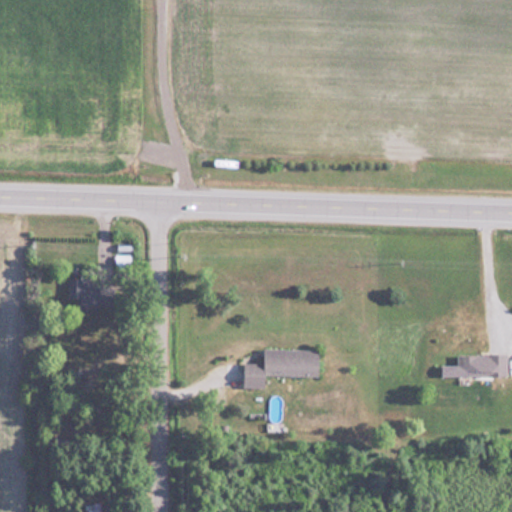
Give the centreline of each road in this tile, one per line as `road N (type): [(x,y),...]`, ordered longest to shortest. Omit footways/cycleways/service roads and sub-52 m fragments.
road 1 (primary): [(0,199),(511,217)]
road 2 (residential): [(161,511),(160,207)]
